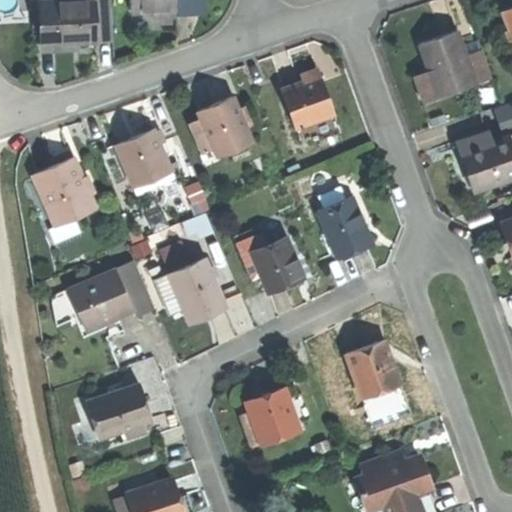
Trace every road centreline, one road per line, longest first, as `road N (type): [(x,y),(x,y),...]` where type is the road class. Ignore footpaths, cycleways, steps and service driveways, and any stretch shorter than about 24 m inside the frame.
road 1 (residential): [(405,274),(209,367),(190,401),(231,511)]
road 2 (track): [(52,511),(20,383),(0,221)]
road 3 (residential): [(261,34),(27,114),(0,113)]
road 4 (residential): [(405,274),(497,511)]
road 5 (residential): [(420,222),(342,8)]
road 6 (residential): [(511,387),(466,260),(420,222)]
